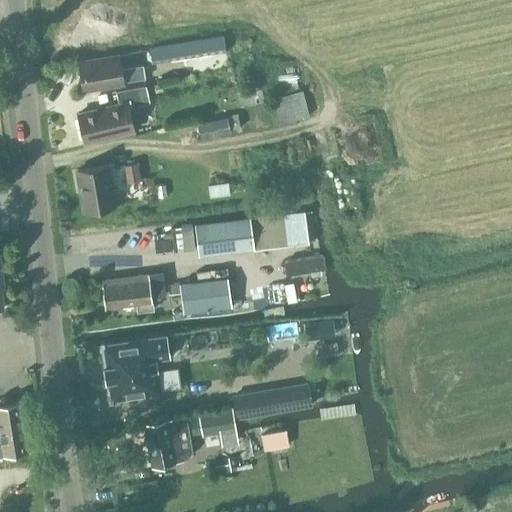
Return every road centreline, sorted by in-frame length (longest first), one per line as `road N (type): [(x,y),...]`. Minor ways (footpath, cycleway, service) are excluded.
road 1 (tertiary): [(71,511),(14,0)]
road 2 (track): [(255,0),(324,79),(321,122),(231,144),(120,145),(33,165)]
